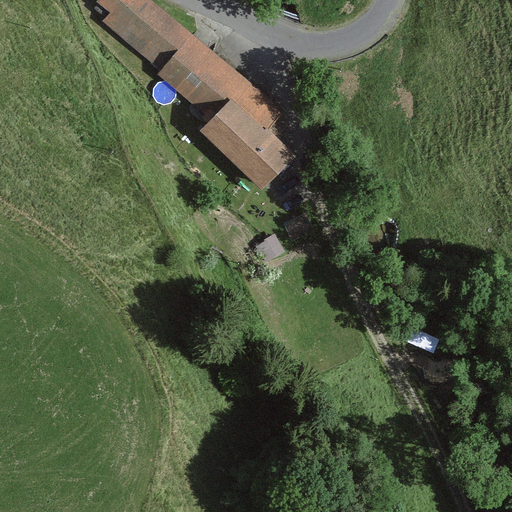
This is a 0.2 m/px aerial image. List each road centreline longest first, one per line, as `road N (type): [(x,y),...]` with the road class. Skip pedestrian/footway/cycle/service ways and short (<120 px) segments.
road 1 (track): [(278,37),(352,294),(461,511)]
road 2 (unclassified): [(198,0),(315,45),(362,34),(391,0)]
